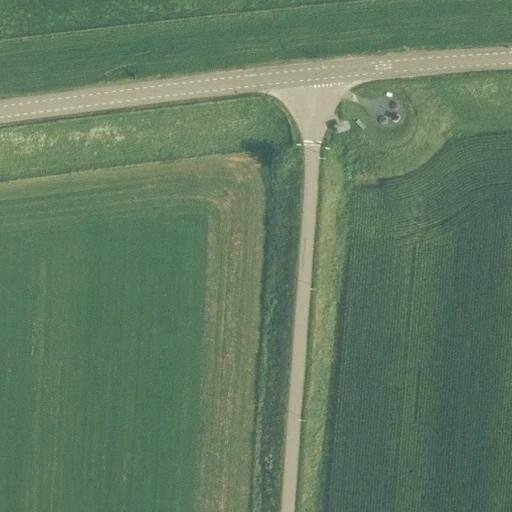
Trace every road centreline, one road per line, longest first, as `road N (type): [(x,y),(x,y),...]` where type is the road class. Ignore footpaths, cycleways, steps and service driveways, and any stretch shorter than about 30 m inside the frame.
road 1 (unclassified): [(285,511),(317,73)]
road 2 (tertiary): [(0,113),(317,73)]
road 3 (tertiary): [(511,60),(317,73)]
